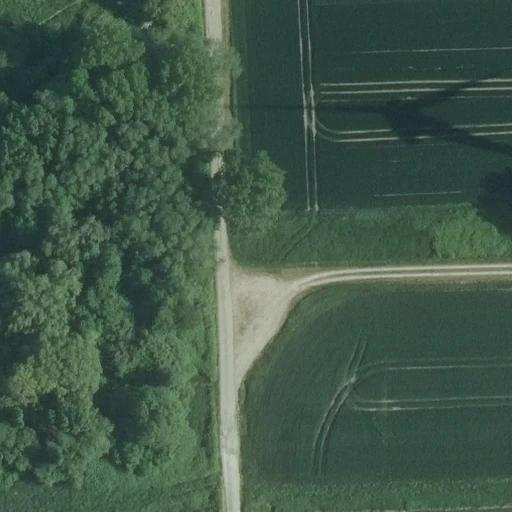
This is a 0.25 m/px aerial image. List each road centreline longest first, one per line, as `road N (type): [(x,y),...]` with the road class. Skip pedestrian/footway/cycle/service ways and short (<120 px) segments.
road 1 (unclassified): [(238,511),(216,0)]
road 2 (track): [(231,279),(511,271)]
